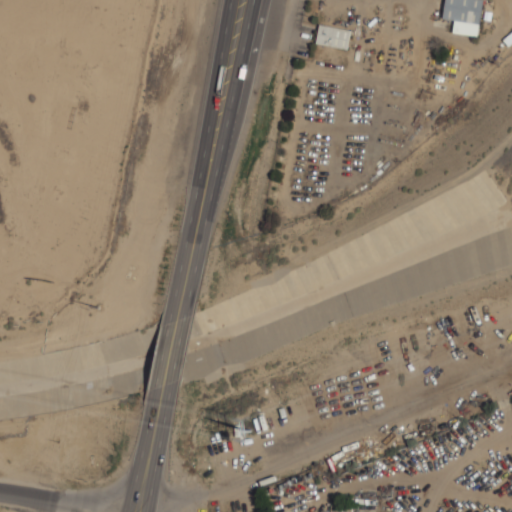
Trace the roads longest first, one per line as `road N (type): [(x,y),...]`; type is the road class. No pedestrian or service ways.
road 1 (primary): [(196,241),(139,509)]
road 2 (primary): [(247,0),(196,241)]
road 3 (residential): [(139,509),(0,487)]
